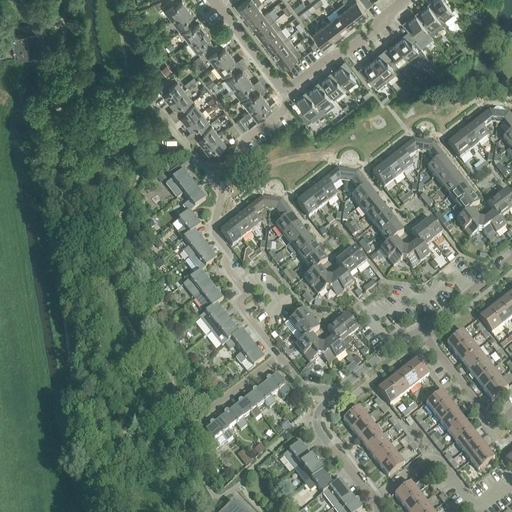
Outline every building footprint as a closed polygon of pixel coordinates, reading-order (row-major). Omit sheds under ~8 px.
[(172,20),(187,8),(182,1),(178,4),(174,0),(164,0),(159,3),(172,20)] [(262,2),(260,0),(246,0),(237,7),(244,16),(257,6),(262,2)] [(442,26),(457,15),(453,10),(451,11),(442,0),(436,0),(433,3),(438,10),(433,14),(442,26)] [(367,14),(356,1),(347,7),(357,21),(367,14)] [(300,10),(305,6),(302,2),(293,9),(296,13),(300,10)] [(357,21),(347,7),(344,3),(335,9),(339,14),(349,27),(357,21)] [(264,15),(257,6),(244,16),(251,25),(264,15)] [(430,36),(442,26),(433,14),(428,7),(420,13),(425,20),(423,21),(425,24),(422,25),(422,26),(427,32),(430,36)] [(193,15),(187,8),(172,20),(179,30),(185,25),(187,29),(193,24),(189,18),(193,15)] [(349,27),(339,14),(330,21),(340,34),(349,27)] [(270,23),(264,16),(264,15),(251,25),(257,34),(270,23)] [(415,41),(427,32),(422,26),(422,25),(415,16),(408,22),(407,20),(401,24),(407,32),(415,41)] [(264,42),(281,29),(274,20),(270,23),(257,34),(264,42)] [(340,34),(330,21),(322,27),(332,41),(340,34)] [(189,42),(204,31),(199,24),(195,27),(193,24),(187,29),(185,25),(179,30),(189,42)] [(309,35),(302,27),(298,30),(305,38),(309,35)] [(323,48),(332,41),(322,27),(313,34),(323,48)] [(288,38),(281,29),(264,42),(271,51),(284,41),(288,38)] [(200,56),(211,47),(206,41),(210,38),(204,31),(189,42),(200,56)] [(421,49),(414,42),(415,41),(407,32),(402,36),(404,38),(397,44),(408,59),(421,49)] [(29,56),(26,34),(12,36),(15,58),(29,56)] [(290,49),(284,41),(271,51),(277,59),(290,49)] [(231,55),(225,48),(221,51),(216,44),(211,47),(200,56),(203,61),(208,57),(216,66),(231,55)] [(408,59),(397,44),(389,50),(387,48),(383,51),(396,68),(408,59)] [(284,68),(301,55),(294,46),(290,49),(277,59),(284,68)] [(448,57),(454,52),(451,49),(445,53),(448,57)] [(396,74),(393,70),(396,68),(383,51),(377,56),(379,57),(372,62),(384,78),(387,81),(396,74)] [(236,62),(231,55),(216,66),(223,76),(228,71),(231,75),(237,70),(232,65),(236,62)] [(355,81),(349,72),(352,70),(345,61),(339,65),(341,67),(333,73),(340,82),(341,82),(345,88),(355,81)] [(373,86),(384,78),(372,62),(365,68),(363,66),(357,70),(364,80),(367,77),(373,86)] [(166,65),(161,70),(166,76),(172,71),(166,65)] [(248,77),(242,70),(238,73),(237,70),(231,75),(228,71),(223,76),(233,89),(248,77)] [(185,90),(174,76),(162,85),(168,92),(164,95),(169,102),(185,90)] [(253,84),(248,77),(233,89),(240,98),(245,94),(248,97),(254,93),(249,87),(253,84)] [(345,88),(341,82),(340,82),(338,84),(336,82),(334,84),(328,77),(321,83),(328,92),(333,98),(345,88)] [(210,88),(215,84),(211,78),(206,82),(210,88)] [(415,92),(419,88),(416,83),(411,86),(415,92)] [(328,92),(325,94),(323,92),(321,93),(316,87),(308,92),(315,102),(315,101),(320,108),(333,98),(328,92)] [(414,92),(410,87),(405,90),(409,95),(414,92)] [(192,100),(185,90),(169,102),(175,109),(179,106),(183,112),(189,107),(186,104),(192,100)] [(364,100),(371,95),(369,91),(362,96),(364,100)] [(250,111),(265,99),(259,92),(256,95),(254,93),(248,97),(245,94),(240,98),(250,111)] [(308,117),(320,108),(315,101),(315,102),(312,104),(311,101),(308,103),(303,96),(296,102),(302,110),(297,114),(305,125),(310,121),(308,117)] [(270,106),(265,99),(250,111),(257,121),(265,114),(266,116),(272,111),(269,107),(270,106)] [(186,124),(201,112),(192,100),(186,104),(189,107),(183,112),(185,114),(181,117),(186,124)] [(215,110),(220,106),(216,101),(211,105),(215,110)] [(346,112),(352,108),(348,103),(342,107),(346,112)] [(209,122),(202,113),(201,112),(186,124),(192,131),(196,128),(200,134),(206,130),(203,126),(209,122)] [(497,125),(498,112),(495,112),(492,114),(488,113),(476,123),(482,131),(491,124),(497,125)] [(511,133),(511,121),(508,116),(504,116),(501,112),(498,112),(497,125),(503,126),(510,135),(511,133)] [(243,131),(247,128),(240,118),(235,122),(243,131)] [(204,146),(218,135),(209,122),(203,126),(206,130),(200,134),(202,136),(198,139),(204,146)] [(488,138),(482,131),(476,123),(466,131),(472,137),(478,146),(488,138)] [(240,133),(233,124),(228,127),(235,137),(240,133)] [(478,146),(472,137),(466,131),(457,138),(469,153),(478,146)] [(510,150),(511,148),(511,133),(510,135),(502,140),(510,150)] [(226,144),(219,135),(218,135),(204,146),(209,153),(213,150),(215,153),(226,144)] [(469,153),(457,138),(447,145),(459,161),(469,153)] [(422,155),(423,142),(420,141),(417,144),(413,143),(400,153),(407,161),(415,154),(422,155)] [(442,158),(433,146),(428,145),(426,142),(423,142),(422,155),(428,156),(434,164),(442,158)] [(412,168),(407,161),(400,153),(391,161),(403,175),(412,168)] [(434,179),(449,167),(442,158),(434,164),(427,169),(434,179)] [(403,175),(391,161),(382,168),(393,183),(403,175)] [(503,170),(508,167),(504,161),(496,167),(500,173),(503,170)] [(194,187),(190,182),(191,180),(190,178),(188,177),(186,177),(178,167),(168,175),(178,189),(171,194),(176,200),(183,195),(194,187)] [(442,189),(457,177),(449,167),(434,179),(442,189)] [(393,183),(382,168),(372,175),(384,190),(393,183)] [(346,183),(347,171),(345,171),(342,173),(337,172),(324,182),(331,190),(340,182),(346,183)] [(367,187),(357,175),(353,174),(351,171),(347,171),(346,183),(352,184),(359,193),(367,187)] [(167,180),(163,175),(157,179),(161,184),(167,180)] [(449,198),(464,187),(457,177),(442,189),(449,198)] [(337,197),(331,190),(324,182),(315,190),(327,205),(337,197)] [(205,201),(194,187),(183,195),(189,203),(183,208),(187,214),(205,201)] [(359,208),(374,197),(367,187),(359,193),(351,198),(359,208)] [(456,207),(471,196),(464,187),(449,198),(456,207)] [(327,205),(315,190),(306,197),(318,212),(327,205)] [(511,210),(511,198),(510,195),(506,191),(497,199),(508,214),(511,210)] [(428,200),(424,195),(420,198),(424,203),(428,200)] [(471,211),(479,205),(471,196),(456,207),(463,216),(464,217),(471,211)] [(318,212),(306,197),(296,204),(308,219),(318,212)] [(366,218),(381,206),(374,197),(359,208),(366,218)] [(508,214),(497,199),(487,206),(493,214),(494,213),(500,220),(508,214)] [(270,213),(271,200),(268,200),(265,202),(261,201),(248,211),(255,219),(264,212),(270,213)] [(291,216),(281,204),(276,203),(274,200),(271,200),(270,213),(276,214),(282,222),(283,223),(291,216)] [(373,227),(388,215),(381,206),(366,218),(373,227)] [(255,219),(248,211),(239,218),(251,233),(261,225),(255,219)] [(463,232),(478,220),(471,211),(464,217),(463,216),(456,222),(463,232)] [(195,232),(201,227),(197,222),(197,221),(198,221),(198,220),(198,219),(197,218),(196,218),(195,218),(194,218),(190,212),(172,226),(173,227),(179,222),(185,229),(178,234),(183,240),(176,245),(176,246),(183,240),(194,232),(195,232)] [(506,228),(500,220),(494,213),(493,214),(484,221),(496,236),(506,228)] [(380,236),(396,224),(388,215),(373,227),(380,236)] [(283,237),(298,226),(291,216),(283,223),(282,222),(276,228),(283,237)] [(251,233),(239,218),(230,226),(242,241),(251,233)] [(447,224),(441,218),(438,221),(443,227),(447,224)] [(442,235),(430,220),(421,227),(432,242),(442,235)] [(496,236),(484,221),(478,220),(463,232),(469,239),(477,233),(483,234),(488,241),(496,236)] [(396,240),(403,234),(396,224),(380,236),(387,245),(387,246),(395,239),(396,240)] [(242,241),(230,226),(220,233),(232,248),(242,241)] [(290,247),(305,235),(298,226),(283,237),(290,247)] [(449,234),(454,230),(451,226),(446,230),(449,234)] [(205,246),(201,241),(202,241),(202,240),(202,239),(202,238),(201,237),(200,237),(199,237),(195,233),(202,227),(201,227),(195,232),(194,232),(183,240),(176,246),(183,241),(189,248),(182,253),(188,260),(205,246)] [(432,242),(421,227),(411,235),(417,243),(423,250),(424,249),(432,242)] [(298,256),(312,244),(305,235),(290,247),(298,256)] [(152,242),(158,251),(164,246),(157,238),(155,240),(152,242)] [(387,261),(402,249),(396,240),(395,239),(387,246),(387,245),(379,251),(387,261)] [(366,247),(368,246),(365,242),(363,243),(362,242),(358,245),(363,250),(366,247)] [(430,257),(424,249),(423,250),(417,243),(408,250),(420,265),(430,257)] [(305,265),(319,253),(312,244),(298,256),(305,265)] [(204,269),(215,259),(213,255),(213,254),(214,253),(213,252),(213,251),(212,251),(211,250),(210,250),(210,251),(209,251),(205,246),(188,260),(198,273),(204,269)] [(366,263),(355,249),(345,256),(357,271),(366,263)] [(420,265),(408,250),(402,249),(387,261),(393,268),(400,262),(406,263),(412,271),(420,265)] [(449,252),(444,256),(449,263),(454,259),(449,252)] [(320,269),(327,263),(319,253),(305,265),(312,274),(319,269),(320,269)] [(357,271),(345,256),(335,264),(341,271),(347,279),(348,278),(357,271)] [(163,269),(158,263),(154,266),(159,272),(163,269)] [(326,278),(320,269),(319,269),(312,274),(304,279),(312,289),(326,278)] [(291,277),(292,275),(289,271),(287,272),(286,271),(283,274),(287,280),(291,277)] [(354,286),(348,278),(347,279),(341,271),(332,278),(339,286),(344,293),(354,286)] [(200,272),(183,286),(194,300),(212,287),(207,281),(208,279),(207,277),(206,276),(204,276),(200,272)] [(299,284),(296,280),(294,281),(291,277),(287,280),(294,288),(299,284)] [(344,293),(339,286),(332,278),(326,278),(312,289),(318,297),(325,291),(331,292),(337,299),(344,293)] [(212,287),(194,300),(200,307),(205,314),(216,305),(216,306),(223,301),(219,296),(220,295),(220,293),(218,291),(216,292),(212,288),(212,287)] [(158,290),(161,295),(164,298),(171,293),(168,289),(164,292),(161,288),(158,290)] [(308,294),(302,298),(308,306),(313,302),(308,294)] [(510,321),(511,318),(511,302),(508,297),(499,304),(510,321)] [(510,321),(499,304),(489,312),(501,328),(510,321)] [(205,314),(199,319),(204,326),(210,334),(227,320),(224,315),(225,314),(224,312),(222,310),(220,311),(216,306),(216,305),(205,314)] [(169,318),(164,311),(158,316),(163,322),(169,318)] [(292,336),(311,320),(304,311),(284,326),(292,336)] [(491,335),(501,328),(489,312),(479,320),(491,335)] [(358,331),(346,316),(336,324),(348,339),(358,331)] [(227,320),(210,334),(215,340),(221,347),(238,334),(235,330),(236,328),(235,326),(233,325),(231,325),(227,320)] [(311,336),(319,330),(311,320),(292,336),(299,344),(303,341),(304,342),(311,336)] [(348,339),(336,324),(327,331),(333,339),(339,347),(339,346),(344,343),(346,345),(350,342),(348,339)] [(485,332),(480,325),(476,328),(481,335),(485,332)] [(238,334),(221,347),(221,348),(224,345),(225,346),(229,352),(236,347),(241,355),(235,360),(253,346),(249,342),(250,340),(250,338),(248,337),(246,337),(242,332),(238,334)] [(490,338),(485,332),(481,335),(486,341),(490,338)] [(471,344),(462,333),(447,345),(455,356),(471,344)] [(180,334),(175,338),(180,344),(183,342),(183,339),(180,334)] [(282,344),(278,338),(274,334),(273,335),(271,337),(279,347),(282,344)] [(303,357),(319,345),(311,336),(304,342),(303,341),(299,344),(296,347),(303,357)] [(503,350),(511,342),(511,340),(510,338),(500,346),(503,350)] [(345,354),(339,346),(339,347),(333,339),(324,346),(336,361),(345,354)] [(286,349),(282,344),(279,347),(283,352),(285,355),(290,352),(287,349),(286,349)] [(478,353),(471,344),(455,356),(462,365),(478,353)] [(500,351),(495,344),(491,347),(496,353),(500,351)] [(336,361),(324,346),(319,345),(303,357),(309,364),(317,358),(322,359),(328,367),(336,361)] [(253,346),(235,360),(240,366),(247,361),(252,369),(246,374),(264,361),(260,356),(261,354),(261,352),(259,351),(257,352),(253,347),(253,346)] [(505,357),(500,351),(496,353),(501,360),(505,357)] [(485,362),(478,353),(462,365),(469,374),(485,362)] [(357,357),(352,361),(356,366),(356,367),(362,363),(357,357)] [(356,366),(352,361),(349,358),(342,365),(347,372),(356,366)] [(418,385),(428,377),(416,362),(406,369),(418,385)] [(492,372),(485,362),(469,374),(477,384),(492,372)] [(312,378),(313,371),(307,366),(300,375),(312,378)] [(409,392),(418,385),(406,369),(397,376),(409,392)] [(208,379),(214,375),(210,370),(204,374),(208,379)] [(500,381),(492,372),(477,384),(484,393),(500,381)] [(399,399),(409,392),(397,376),(387,384),(399,399)] [(290,394),(276,377),(270,381),(270,380),(269,380),(268,380),(266,381),(266,382),(266,383),(267,384),(262,388),(271,399),(278,393),(283,400),(290,394)] [(492,403),(507,391),(500,381),(484,393),(492,403)] [(390,407),(399,399),(387,384),(378,391),(390,407)] [(276,405),(271,399),(262,388),(256,393),(255,392),(255,391),(253,392),(252,393),(252,394),(252,395),(248,398),(257,410),(264,404),(269,410),(276,405)] [(430,399),(436,394),(433,391),(427,395),(430,399)] [(433,417),(449,404),(441,394),(425,406),(433,417)] [(423,404),(430,399),(427,395),(421,400),(423,404)] [(262,416),(257,410),(248,398),(242,403),(241,402),(240,402),(238,404),(237,405),(238,406),(234,409),(243,420),(250,415),(255,422),(262,416)] [(382,406),(378,400),(374,403),(379,409),(382,406)] [(441,426),(456,413),(449,404),(433,417),(441,426)] [(410,414),(417,409),(415,405),(408,411),(410,414)] [(388,413),(382,406),(379,409),(384,416),(388,413)] [(248,427),(243,420),(234,409),(227,415),(226,414),(225,414),(224,414),(223,415),(223,416),(224,418),(220,421),(228,432),(235,426),(240,433),(248,427)] [(367,419),(359,409),(358,409),(343,421),(351,431),(367,419)] [(302,415),(298,411),(294,414),(299,419),(302,415)] [(404,419),(410,414),(408,411),(402,415),(404,419)] [(448,435),(464,423),(456,413),(441,426),(448,435)] [(423,424),(418,418),(414,421),(420,427),(423,424)] [(374,429),(367,419),(351,431),(358,441),(374,429)] [(388,432),(397,425),(392,419),(389,422),(386,424),(389,427),(386,430),(388,432)] [(413,425),(409,420),(405,423),(409,428),(413,425)] [(233,438),(228,432),(220,421),(213,426),(213,425),(212,425),(211,425),(209,426),(209,428),(210,429),(206,432),(215,442),(216,441),(221,437),(226,444),(233,438)] [(455,444),(471,432),(464,423),(448,435),(455,444)] [(428,431),(423,424),(420,427),(425,433),(428,431)] [(402,432),(397,425),(388,432),(389,433),(394,429),(399,435),(402,432)] [(274,431),(279,437),(283,433),(278,427),(274,431)] [(382,438),(374,429),(358,441),(366,451),(382,438)] [(215,442),(206,432),(201,436),(210,448),(214,445),(218,450),(219,448),(215,442)] [(463,454),(478,441),(471,432),(455,444),(463,454)] [(438,443),(433,436),(429,439),(434,446),(438,443)] [(389,448),(382,438),(366,451),(373,460),(389,448)] [(412,444),(407,438),(403,441),(408,447),(412,444)] [(470,463),(486,451),(478,441),(463,454),(470,463)] [(443,449),(438,443),(434,446),(439,452),(443,449)] [(311,458),(307,454),(309,453),(309,452),(309,450),(307,449),(306,449),(304,449),(300,444),(283,457),(288,464),(295,459),(300,467),(311,458)] [(417,451),(412,444),(408,447),(413,454),(417,451)] [(396,457),(389,448),(373,460),(381,469),(396,457)] [(478,473),(494,461),(486,451),(470,463),(478,473)] [(453,462),(448,455),(444,458),(449,465),(453,462)] [(388,479),(404,466),(396,457),(381,469),(388,479)] [(322,473),(322,472),(319,468),(320,468),(320,466),(320,465),(318,463),(317,463),(315,464),(311,458),(300,467),(294,472),(305,486),(322,473)] [(266,464),(269,467),(274,462),(271,459),(266,464)] [(458,468),(453,462),(449,465),(454,471),(458,468)] [(334,486),(330,482),(331,481),(331,480),(330,478),(328,478),(326,478),(322,473),(305,486),(310,493),(317,488),(322,495),(316,500),(334,486)] [(471,485),(463,475),(459,478),(467,488),(471,485)] [(432,483),(427,477),(423,480),(429,486),(432,483)] [(351,496),(347,491),(348,490),(348,489),(348,488),(347,487),(346,487),(345,487),(344,487),(339,482),(334,486),(316,500),(317,501),(323,496),(328,502),(334,497),(340,505),(351,496)] [(437,490),(432,483),(429,486),(433,493),(437,490)] [(417,494),(410,484),(394,497),(401,507),(417,494)] [(413,511),(425,504),(418,495),(417,494),(401,507),(405,511),(413,511)] [(360,511),(362,511),(359,506),(359,505),(360,504),(359,503),(358,501),(357,501),(356,501),(355,501),(351,496),(340,505),(334,510),(335,511),(344,511),(345,511),(346,511),(360,511)] [(447,502),(442,496),(438,499),(443,505),(447,502)] [(452,509),(447,502),(443,505),(448,511),(452,509)] [(242,511),(234,503),(224,511),(242,511)]
